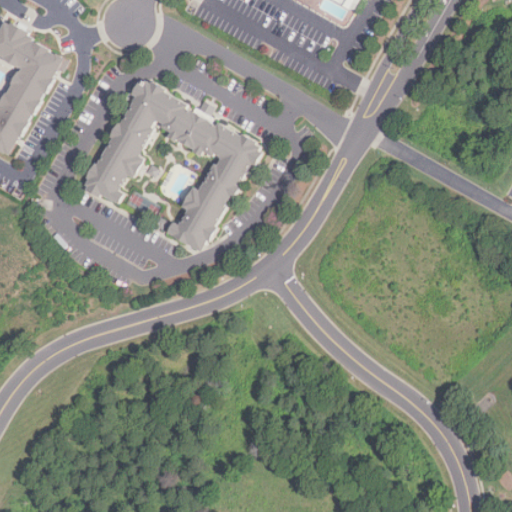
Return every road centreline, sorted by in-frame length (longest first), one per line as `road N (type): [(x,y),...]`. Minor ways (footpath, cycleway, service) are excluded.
road 1 (residential): [(0,419),(59,354),(222,298),(276,268)]
road 2 (residential): [(276,268),(328,335),(438,428),(463,470),(470,511)]
road 3 (residential): [(276,268),(364,129)]
road 4 (residential): [(364,129),(436,0)]
